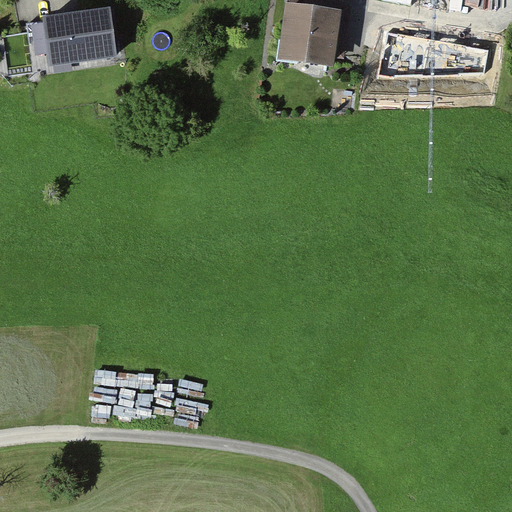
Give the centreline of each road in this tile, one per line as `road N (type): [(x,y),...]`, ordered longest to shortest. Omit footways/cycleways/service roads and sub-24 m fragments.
road 1 (track): [(0,438),(145,431),(292,456),(336,472),(368,511)]
road 2 (residential): [(511,17),(479,24),(356,4)]
